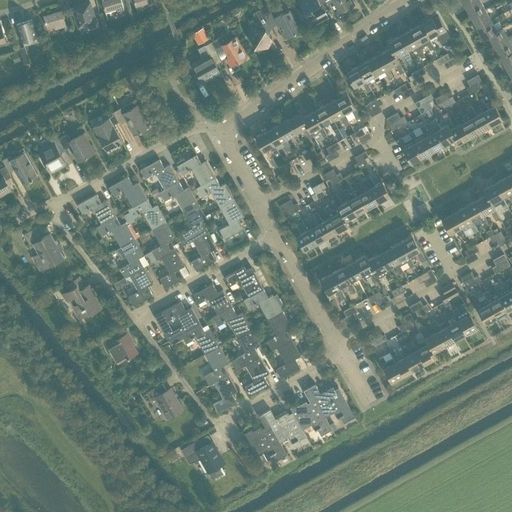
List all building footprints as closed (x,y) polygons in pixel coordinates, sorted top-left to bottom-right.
[(116,8),(117,10),(120,9),(123,9),(120,0),(101,0),(105,11),(115,8),(116,8)] [(327,4),(325,0),(297,0),(312,26),(327,17),(323,10),(329,7),(327,4)] [(325,0),(327,4),(333,1),(335,6),(335,5),(339,12),(346,8),(347,9),(355,4),(352,0),(325,0)] [(485,10),(480,0),(477,0),(465,7),(471,18),(485,10)] [(81,6),(73,8),(79,27),(87,25),(88,29),(97,27),(90,2),(81,5),(81,6)] [(237,7),(230,11),(233,16),(240,12),(237,7)] [(248,28),(247,32),(255,47),(265,47),(270,37),(266,30),(272,27),(265,15),(264,13),(262,9),(253,14),(261,28),(248,28)] [(274,18),(271,12),(265,15),(272,27),(277,24),(285,39),(301,30),(289,9),(274,18)] [(47,28),(54,26),(55,28),(62,26),(65,25),(60,10),(43,16),(47,28)] [(471,18),(476,28),(491,20),(485,10),(471,18)] [(432,17),(421,23),(429,37),(436,34),(441,43),(450,38),(438,16),(433,19),(432,17)] [(33,19),(16,25),(21,41),(38,36),(33,19)] [(476,28),(482,39),(488,36),(497,30),(502,27),(499,21),(493,24),(491,20),(476,28)] [(430,49),(434,47),(429,37),(421,23),(410,29),(418,43),(425,40),(430,49)] [(203,27),(197,31),(203,41),(209,38),(203,27)] [(238,27),(232,30),(235,37),(236,36),(236,37),(242,34),(238,27)] [(508,38),(502,27),(497,30),(488,36),(493,46),(508,38)] [(423,53),(418,43),(410,29),(399,36),(407,50),(413,46),(419,56),(423,53)] [(215,40),(211,42),(217,52),(222,60),(227,57),(231,65),(247,57),(236,37),(236,36),(235,37),(228,41),(224,35),(215,40)] [(412,59),(407,50),(399,36),(387,42),(390,48),(390,47),(395,56),(402,52),(408,62),(412,59)] [(511,44),(508,38),(493,46),(499,56),(511,49),(511,44)] [(211,57),(194,66),(202,81),(220,72),(215,64),(222,60),(217,52),(211,42),(205,46),(211,57)] [(24,47),(18,49),(23,64),(29,62),(24,47)] [(390,47),(390,48),(380,53),(388,67),(395,64),(400,74),(404,71),(395,56),(390,47)] [(511,62),(511,49),(499,56),(505,67),(511,62)] [(18,53),(12,54),(14,62),(20,60),(18,53)] [(393,77),(388,67),(380,53),(369,59),(377,73),(384,70),(389,80),(393,77)] [(439,64),(443,62),(450,58),(447,53),(436,59),(439,64)] [(454,56),(450,58),(443,62),(446,68),(457,62),(454,56)] [(369,59),(358,65),(366,80),(369,84),(375,81),(378,86),(382,83),(377,73),(369,59)] [(369,84),(366,80),(358,65),(346,72),(354,86),(362,82),(367,92),(371,89),(369,84)] [(422,67),(411,73),(414,78),(421,74),(425,72),(422,67)] [(424,80),(421,74),(414,78),(410,80),(413,86),(424,80)] [(470,86),(477,82),(481,80),(478,75),(467,80),(470,86)] [(127,76),(122,79),(125,85),(131,82),(127,76)] [(480,87),(477,82),(470,86),(466,88),(470,94),(480,87)] [(397,95),(400,93),(408,89),(404,83),(394,89),(397,95)] [(408,89),(400,93),(403,98),(414,93),(411,87),(408,89)] [(336,99),(345,113),(351,109),(356,119),(361,116),(347,93),(336,99)] [(438,104),(441,102),(448,98),(445,93),(435,99),(438,104)] [(415,102),(418,108),(429,102),(432,100),(429,94),(415,102)] [(448,98),(441,102),(445,107),(455,101),(452,96),(448,98)] [(372,108),(379,105),(383,102),(380,97),(369,103),(372,108)] [(350,122),(345,113),(336,99),(326,105),(334,119),(340,116),(345,125),(350,122)] [(478,102),(483,111),(491,125),(502,119),(492,100),(485,104),(482,99),(478,102)] [(134,101),(122,108),(114,112),(119,122),(125,118),(134,135),(148,127),(134,101)] [(429,102),(418,108),(421,114),(432,108),(429,102)] [(326,105),(314,111),(322,125),(329,122),(334,131),(339,129),(334,119),(326,105)] [(382,110),(379,105),(372,108),(368,111),(371,116),(382,110)] [(480,131),(491,125),(483,111),(476,115),(471,105),(468,107),(467,108),(470,113),(480,131)] [(328,135),(322,125),(314,111),(303,117),(311,131),(313,135),(320,131),(323,137),(328,135)] [(460,111),(456,114),(461,123),(469,137),(480,131),(470,113),(463,117),(460,111)] [(113,125),(119,122),(114,112),(108,116),(109,118),(94,126),(107,150),(122,142),(113,125)] [(313,136),(313,135),(311,131),(303,117),(300,112),(289,118),(297,132),(304,128),(309,138),(313,136)] [(397,112),(386,118),(390,124),(393,122),(400,118),(397,112)] [(400,118),(393,122),(397,128),(407,122),(404,116),(400,118)] [(289,118),(278,124),(286,138),(293,134),(298,144),(303,142),(297,132),(289,118)] [(444,145),(455,138),(447,124),(441,128),(435,118),(431,121),(434,126),(444,145)] [(458,144),(469,137),(461,123),(454,127),(449,118),(445,120),(447,124),(455,138),(458,144)] [(278,124),(268,130),(276,144),(282,140),(287,150),(292,148),(286,138),(278,124)] [(420,127),(423,132),(425,136),(433,151),(444,145),(434,126),(427,130),(424,124),(420,127)] [(351,134),(354,139),(358,137),(365,134),(362,128),(351,134)] [(257,139),(255,141),(261,152),(263,151),(271,147),(276,156),(281,154),(276,144),(268,130),(256,136),(257,139)] [(369,131),(365,134),(358,137),(361,143),(372,137),(369,131)] [(413,131),(409,133),(412,138),(414,143),(422,157),(433,151),(425,136),(423,132),(416,136),(413,131)] [(67,134),(59,139),(65,149),(73,145),(77,152),(74,153),(79,161),(94,153),(84,133),(71,141),(67,134)] [(65,149),(59,139),(56,134),(50,138),(53,144),(39,152),(51,173),(66,164),(60,153),(65,150),(65,149)] [(402,137),(398,139),(411,163),(422,157),(414,143),(412,138),(405,142),(402,137)] [(329,153),(337,149),(340,147),(337,142),(326,148),(329,153)] [(2,160),(6,166),(9,172),(14,169),(22,183),(38,175),(23,148),(18,151),(20,155),(12,159),(11,155),(2,160)] [(306,159),(309,157),(317,153),(314,148),(303,154),(306,159)] [(337,149),(329,153),(326,155),(329,161),(340,155),(337,149)] [(320,151),(317,153),(309,157),(313,163),(323,157),(320,151)] [(358,163),(365,159),(368,157),(365,151),(355,157),(358,163)] [(184,158),(177,162),(179,165),(177,165),(182,174),(193,169),(197,177),(202,185),(202,186),(216,178),(211,169),(206,160),(201,163),(196,155),(186,161),(184,158)] [(155,173),(164,189),(179,181),(170,164),(164,167),(160,158),(140,169),(145,178),(155,173)] [(368,164),(365,159),(358,163),(354,165),(357,170),(368,164)] [(278,168),(281,173),(288,169),(292,167),(289,162),(278,168)] [(0,195),(11,190),(5,180),(12,176),(9,172),(6,166),(0,168),(0,170),(3,176),(0,178),(0,195)] [(288,169),(281,173),(277,175),(280,181),(291,175),(288,169)] [(336,174),(333,169),(322,175),(325,180),(329,179),(336,174)] [(340,172),(336,174),(329,179),(332,184),(343,178),(340,172)] [(114,196),(124,190),(133,206),(147,198),(138,182),(133,185),(128,176),(109,186),(114,196)] [(369,176),(365,178),(370,188),(378,202),(390,195),(382,181),(375,186),(369,176)] [(511,198),(511,187),(506,176),(495,182),(502,197),(509,193),(511,198)] [(212,192),(221,208),(235,200),(226,183),(220,186),(216,178),(202,186),(202,185),(197,188),(202,197),(212,192)] [(179,181),(164,189),(160,192),(161,195),(165,201),(175,196),(184,212),(198,203),(189,186),(184,190),(179,181)] [(194,181),(189,184),(192,189),(197,186),(194,181)] [(315,193),(322,189),(326,187),(323,182),(312,188),(315,193)] [(367,208),(378,202),(370,188),(364,192),(358,182),(354,184),(357,190),(367,208)] [(393,182),(387,186),(391,193),(398,190),(393,182)] [(495,182),(483,189),(486,194),(491,203),(494,207),(501,203),(504,209),(508,206),(502,197),(495,182)] [(347,188),(343,191),(349,200),(356,214),(367,208),(357,190),(350,194),(347,188)] [(314,200),(325,194),(322,189),(315,193),(311,195),(314,200)] [(92,208),(101,224),(116,216),(107,199),(102,202),(97,193),(77,204),(82,213),(92,208)] [(346,220),(356,214),(349,200),(342,204),(336,194),(332,197),(338,207),(340,211),(345,220),(346,220)] [(486,194),(475,200),(483,215),(490,211),(496,220),(500,218),(491,203),(486,194)] [(130,212),(122,215),(123,217),(126,221),(126,223),(129,222),(130,224),(131,223),(135,221),(133,218),(143,213),(152,229),(167,221),(157,204),(152,207),(147,198),(133,206),(128,209),(130,212)] [(280,205),(283,211),(286,209),(293,205),(290,199),(280,205)] [(239,219),(244,216),(235,200),(221,208),(230,224),(220,230),(225,239),(244,228),(239,219)] [(483,215),(475,200),(465,206),(475,225),(482,221),(485,226),(489,224),(483,215)] [(207,220),(205,216),(198,203),(184,212),(193,228),(183,233),(188,243),(193,240),(207,232),(202,223),(208,220),(207,220)] [(297,203),(293,205),(286,209),(289,214),(300,208),(297,203)] [(324,208),(329,217),(337,232),(349,225),(346,220),(345,220),(340,211),(338,207),(331,211),(328,205),(324,208)] [(465,206),(454,212),(461,227),(464,231),(470,227),(474,232),(478,230),(475,225),(465,206)] [(326,238),(337,232),(329,217),(322,221),(317,211),(313,214),(318,223),(326,238)] [(464,231),(461,227),(454,212),(442,219),(450,233),(457,229),(463,239),(467,236),(464,231)] [(111,230),(120,246),(135,238),(128,225),(126,223),(126,221),(121,224),(118,219),(116,216),(101,224),(96,226),(102,236),(111,230)] [(315,244),(326,238),(318,223),(311,227),(306,217),(302,220),(307,229),(315,244)] [(151,251),(144,254),(144,255),(149,264),(156,260),(161,258),(176,250),(173,245),(179,242),(176,238),(167,221),(152,229),(161,245),(151,251)] [(130,224),(128,225),(135,238),(138,237),(131,223),(130,224)] [(304,250),(315,244),(307,229),(300,233),(295,224),(291,226),(304,250)] [(40,252),(33,256),(40,270),(62,258),(48,234),(42,238),(36,227),(24,233),(30,245),(35,242),(40,252)] [(490,237),(493,242),(497,240),(504,236),(501,231),(499,232),(496,233),(490,237)] [(216,249),(207,232),(193,240),(202,256),(192,262),(197,271),(216,260),(211,251),(216,249)] [(507,234),(504,236),(497,240),(499,246),(511,240),(507,234)] [(401,242),(409,256),(416,252),(421,262),(426,259),(412,236),(401,242)] [(125,277),(129,275),(144,267),(139,258),(144,255),(144,254),(135,238),(120,246),(121,248),(120,248),(125,259),(116,264),(118,269),(120,268),(125,277)] [(401,242),(390,248),(400,266),(407,262),(410,268),(415,266),(409,256),(401,242)] [(468,257),(475,253),(479,251),(475,245),(465,251),(468,257)] [(399,274),(404,272),(400,266),(390,248),(379,254),(387,268),(394,264),(399,274)] [(185,266),(176,250),(161,258),(170,273),(160,279),(165,288),(185,278),(180,269),(185,266)] [(478,258),(475,253),(468,257),(464,259),(467,264),(478,258)] [(379,254),(369,260),(378,278),(385,274),(388,280),(393,278),(387,268),(379,254)] [(503,254),(493,260),(496,265),(503,262),(507,260),(503,254)] [(366,255),(355,261),(362,275),(364,279),(371,275),(375,281),(379,279),(378,278),(369,260),(366,255)] [(507,260),(503,262),(496,265),(492,267),(495,273),(510,265),(507,260)] [(355,261),(344,267),(351,281),(358,278),(364,287),(368,285),(362,275),(355,261)] [(230,286),(240,281),(249,296),(263,288),(254,272),(252,267),(247,270),(245,266),(225,277),(230,286)] [(153,283),(144,267),(129,275),(138,291),(128,296),(134,306),(153,295),(148,286),(153,283)] [(344,267),(333,274),(340,288),(347,284),(353,294),(357,291),(351,281),(344,267)] [(424,281),(431,277),(434,275),(432,272),(431,270),(417,278),(420,283),(424,281)] [(461,278),(464,283),(467,281),(474,277),(471,272),(461,278)] [(346,297),(340,288),(333,274),(321,280),(329,294),(336,290),(341,300),(346,297)] [(437,281),(434,275),(431,277),(424,281),(427,287),(437,281)] [(478,275),(474,277),(467,281),(470,287),(481,281),(478,275)] [(90,312),(91,314),(102,307),(90,284),(85,286),(80,276),(66,283),(69,288),(61,293),(66,300),(69,298),(79,318),(90,312)] [(441,289),(444,294),(452,290),(456,288),(453,282),(441,289)] [(208,298),(217,314),(232,305),(223,290),(218,292),(213,283),(194,294),(199,303),(208,298)] [(511,308),(511,292),(511,291),(508,286),(502,290),(499,284),(495,287),(498,293),(500,297),(508,311),(511,308)] [(392,292),(395,297),(402,293),(405,291),(403,286),(392,292)] [(269,298),(263,288),(249,296),(244,299),(249,308),(259,303),(268,319),(283,311),(274,295),(269,298)] [(459,293),(456,288),(452,290),(444,294),(440,296),(444,301),(459,293)] [(483,293),(486,299),(497,317),(508,311),(500,297),(498,293),(491,296),(488,290),(483,293)] [(372,303),(375,301),(383,297),(380,292),(369,298),(372,303)] [(394,305),(405,299),(402,293),(395,297),(391,299),(394,305)] [(386,295),(383,297),(375,301),(379,307),(389,301),(386,295)] [(486,323),(497,317),(486,299),(480,302),(477,297),(473,299),(486,323)] [(412,312),(416,310),(423,306),(423,305),(420,300),(409,307),(412,312)] [(200,323),(192,307),(187,310),(181,301),(155,315),(169,340),(200,323)] [(423,305),(423,306),(416,310),(419,315),(430,309),(427,303),(423,305)] [(218,325),(227,320),(235,335),(251,327),(242,312),(237,315),(232,305),(217,314),(213,316),(218,325)] [(347,317),(354,313),(358,311),(355,306),(344,312),(347,317)] [(457,308),(453,310),(458,320),(466,334),(478,328),(467,310),(460,314),(457,308)] [(293,328),(283,311),(268,319),(277,335),(267,340),(273,350),(277,347),(292,339),(287,331),(293,328)] [(399,319),(402,324),(402,325),(409,321),(413,319),(410,312),(399,319)] [(354,313),(347,317),(343,319),(346,325),(357,319),(354,313)] [(455,340),(466,334),(458,320),(451,324),(446,314),(442,316),(445,322),(447,326),(455,340)] [(435,320),(431,322),(436,332),(444,347),(455,340),(447,326),(445,322),(438,325),(435,320)] [(409,321),(402,325),(402,324),(398,326),(401,332),(412,326),(409,321)] [(196,337),(203,351),(218,343),(211,329),(205,332),(200,323),(169,340),(171,344),(183,338),(186,343),(196,337)] [(424,326),(420,328),(426,339),(433,352),(434,352),(444,347),(436,332),(429,336),(424,326)] [(236,358),(231,360),(236,370),(241,367),(246,364),(260,356),(256,348),(261,345),(251,327),(235,335),(245,352),(236,358)] [(367,336),(370,342),(373,340),(380,336),(377,331),(367,336)] [(116,332),(101,341),(106,350),(108,353),(111,352),(118,363),(138,352),(131,339),(133,338),(129,332),(119,338),(116,332)] [(380,336),(373,340),(370,342),(373,347),(387,340),(384,334),(380,336)] [(426,339),(419,343),(416,337),(412,339),(415,345),(425,363),(437,357),(434,352),(433,352),(426,339)] [(296,359),(301,356),(292,339),(277,347),(286,364),(276,369),(282,378),(301,368),(296,359)] [(203,351),(211,364),(214,370),(204,375),(209,384),(214,382),(229,374),(224,365),(229,363),(218,343),(203,351)] [(400,345),(404,351),(414,370),(425,363),(415,345),(408,348),(405,343),(400,345)] [(402,376),(414,370),(404,351),(397,355),(394,349),(389,352),(392,358),(402,376)] [(392,382),(402,376),(392,358),(386,361),(383,355),(379,357),(392,382)] [(264,376),(270,373),(260,356),(246,364),(255,381),(245,387),(250,396),(269,385),(264,376)] [(238,391),(229,374),(214,382),(223,398),(213,404),(219,413),(238,403),(233,393),(238,391)] [(162,383),(157,386),(147,391),(151,399),(156,397),(167,417),(182,408),(171,387),(166,390),(162,383)] [(334,409),(339,418),(341,417),(344,423),(355,417),(340,389),(336,391),(333,386),(321,393),(316,385),(310,388),(326,417),(332,413),(331,411),(334,409)] [(290,407),(294,414),(303,429),(310,426),(308,423),(312,422),(317,430),(319,429),(322,435),(333,429),(326,417),(310,388),(305,391),(312,404),(309,406),(306,401),(298,405),(297,403),(290,407)] [(134,398),(129,401),(132,407),(137,404),(134,398)] [(310,442),(303,429),(294,414),(291,416),(288,411),(275,418),(271,410),(265,413),(280,442),(287,438),(285,436),(289,434),(294,443),(296,442),(299,448),(310,442)] [(288,454),(280,442),(265,413),(259,416),(266,429),(264,431),(261,425),(252,430),(252,428),(245,432),(257,454),(264,451),(263,448),(266,447),(271,455),(273,454),(277,460),(288,454)] [(335,422),(330,424),(334,431),(339,428),(335,422)] [(199,440),(182,449),(186,456),(190,463),(200,458),(208,472),(209,471),(220,465),(223,463),(216,451),(218,450),(213,440),(209,434),(199,440)] [(175,450),(167,454),(171,461),(179,456),(175,450)] [(220,465),(209,471),(212,478),(223,471),(220,465)]
